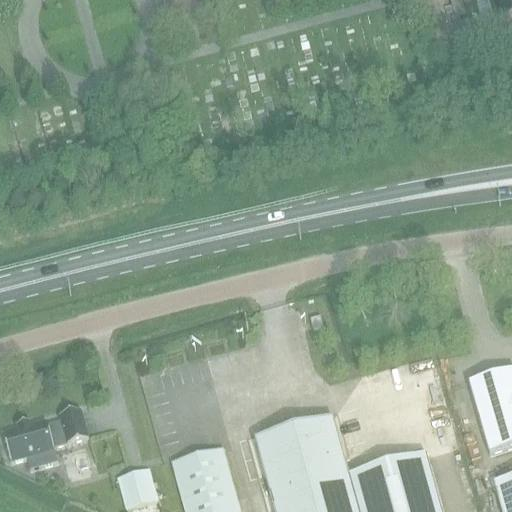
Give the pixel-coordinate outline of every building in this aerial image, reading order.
[(163,0),(168,18),(204,8),(201,0),(163,0)] [(511,0),(487,0),(495,27),(511,22),(511,0)] [(462,4),(451,8),(454,20),(466,17),(462,4)] [(310,321),(312,330),(322,328),(319,318),(310,321)] [(511,373),(468,386),(488,458),(511,450),(511,373)] [(17,433),(2,437),(10,466),(27,461),(30,473),(57,466),(53,452),(88,442),(79,413),(58,419),(60,425),(46,429),(45,425),(30,429),(29,425),(16,429),(17,433)] [(332,422),(253,443),(272,511),(439,511),(425,458),(348,479),(332,422)] [(171,466),(184,511),(238,511),(222,452),(171,466)] [(148,473),(117,481),(125,511),(156,503),(148,473)] [(511,511),(511,481),(494,487),(501,511),(511,511)]
